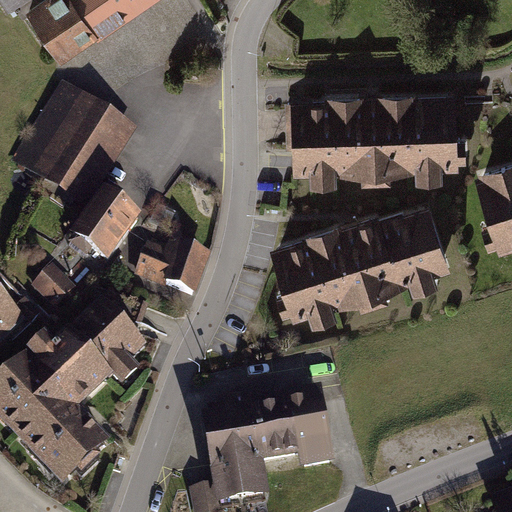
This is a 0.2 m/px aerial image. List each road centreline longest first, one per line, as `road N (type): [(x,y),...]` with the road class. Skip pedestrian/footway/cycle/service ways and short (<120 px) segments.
road 1 (residential): [(260,0),(244,46),(250,142),(238,227),(132,511)]
road 2 (tertiary): [(511,447),(348,511)]
